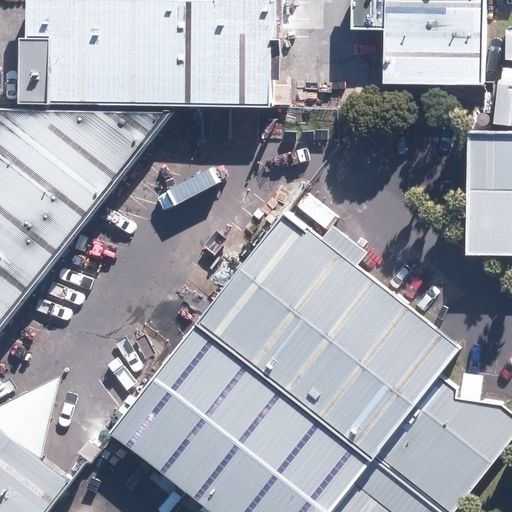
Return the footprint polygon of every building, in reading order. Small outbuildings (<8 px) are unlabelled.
[(31,0),(30,95),(276,98),(276,0),(31,0)] [(488,0),(399,0),(398,86),(487,87),(488,0)] [(0,328),(176,106),(0,99),(0,328)] [(511,124),(473,124),(470,247),(511,247),(511,124)] [(294,205),(208,314),(447,501),(457,509),(511,437),(511,402),(506,398),(461,391),(461,381),(445,369),(465,341),(447,327),(342,243),(294,205)] [(438,511),(447,501),(208,314),(113,434),(212,511),(438,511)] [(61,511),(75,495),(0,435),(0,511),(61,511)]
